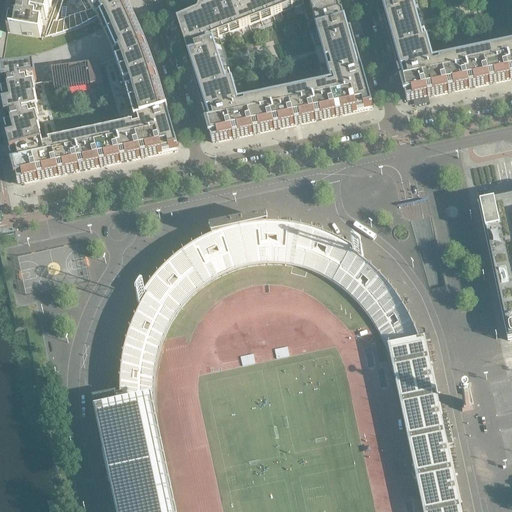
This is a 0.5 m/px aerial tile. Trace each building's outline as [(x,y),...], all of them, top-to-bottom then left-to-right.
[(156,77),(148,53),(145,46),(142,39),(139,32),(135,23),(131,14),(127,7),(123,0),(16,0),(14,11),(13,11),(11,21),(10,21),(8,34),(40,39),(42,26),(36,25),(37,18),(46,20),(49,9),(50,9),(52,0),(85,0),(97,20),(98,22),(102,29),(105,37),(109,46),(114,57),(115,59),(120,75),(139,126),(45,146),(35,89),(28,91),(27,86),(20,88),(19,85),(37,83),(35,69),(1,74),(3,86),(2,86),(3,96),(2,96),(5,108),(3,108),(6,120),(4,120),(7,130),(6,130),(9,142),(7,142),(11,156),(10,156),(13,166),(12,167),(16,181),(17,181),(18,185),(23,184),(178,152),(172,131),(159,85),(158,85),(156,77)] [(93,21),(80,0),(57,0),(45,37),(69,30),(88,24),(93,21)] [(218,142),(218,143),(219,142),(219,143),(372,110),(366,89),(362,74),(357,54),(351,34),(348,35),(343,16),(340,15),(335,0),(225,0),(200,10),(199,15),(178,24),(190,60),(196,79),(196,80),(194,81),(206,125),(211,140),(211,139),(213,144),(218,142)] [(413,101),(414,101),(511,80),(511,0),(382,0),(383,2),(382,5),(387,24),(385,25),(390,45),(395,63),(401,83),(405,98),(406,98),(407,102),(413,101)] [(103,85),(100,63),(52,70),(53,82),(55,90),(64,89),(91,85),(91,87),(103,85)] [(511,199),(479,207),(508,344),(511,342),(511,199)] [(461,511),(460,506),(447,447),(444,448),(444,446),(447,445),(447,446),(450,445),(450,444),(452,444),(450,434),(447,424),(446,424),(445,424),(439,425),(439,423),(442,423),(432,378),(425,342),(428,341),(430,341),(429,335),(427,335),(424,336),(423,329),(415,331),(412,325),(403,309),(397,300),(388,288),(384,284),(380,279),(376,275),(371,270),(367,267),(362,263),(356,258),(351,256),(353,252),(348,249),(342,245),(338,243),(334,242),(328,239),(324,237),(320,236),(316,234),(292,228),(284,228),(277,228),(273,228),(268,228),(268,226),(267,220),(211,232),(212,236),(213,239),(209,241),(205,243),(202,245),(196,248),(191,250),(176,262),(174,264),(172,265),(168,268),(166,271),(163,274),(160,277),(157,280),(153,285),(149,290),(146,295),(145,297),(148,299),(147,301),(144,305),(142,309),(140,312),(139,314),(136,320),(134,324),(134,326),(132,330),(131,333),(130,337),(128,343),(124,358),(123,363),(122,370),(122,374),(121,378),(121,382),(121,387),(121,389),(121,395),(121,397),(116,396),(111,396),(93,400),(96,414),(99,424),(98,424),(99,437),(99,439),(101,449),(101,451),(102,450),(114,511),(461,511)] [(467,403),(466,403),(463,404),(464,411),(462,411),(462,412),(473,410),(473,409),(472,409),(471,406),(471,405),(470,402),(467,403)]
